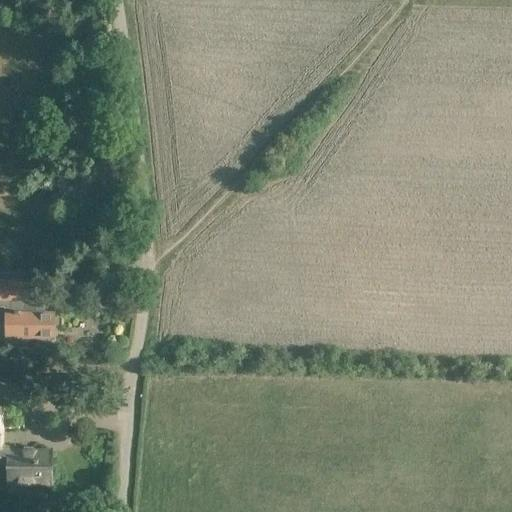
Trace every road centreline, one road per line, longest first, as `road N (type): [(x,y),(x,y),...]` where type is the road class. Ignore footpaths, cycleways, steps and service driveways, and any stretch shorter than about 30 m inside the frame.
road 1 (unclassified): [(124,511),(148,270),(117,0)]
road 2 (track): [(148,270),(395,0)]
road 3 (track): [(0,366),(138,365)]
